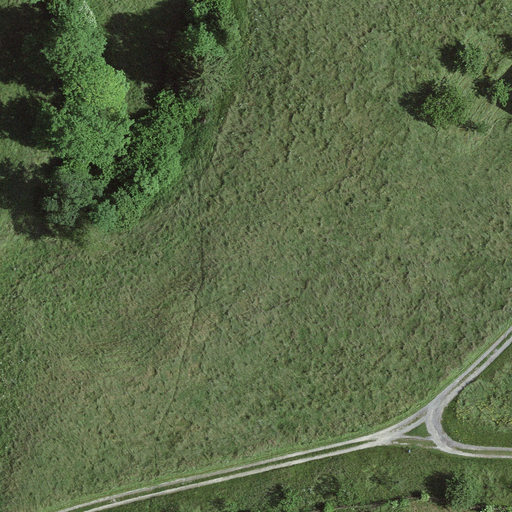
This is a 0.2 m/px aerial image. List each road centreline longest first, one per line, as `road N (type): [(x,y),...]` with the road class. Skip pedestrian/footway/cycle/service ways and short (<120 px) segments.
road 1 (track): [(385,438),(83,511)]
road 2 (track): [(511,335),(430,410),(385,438)]
